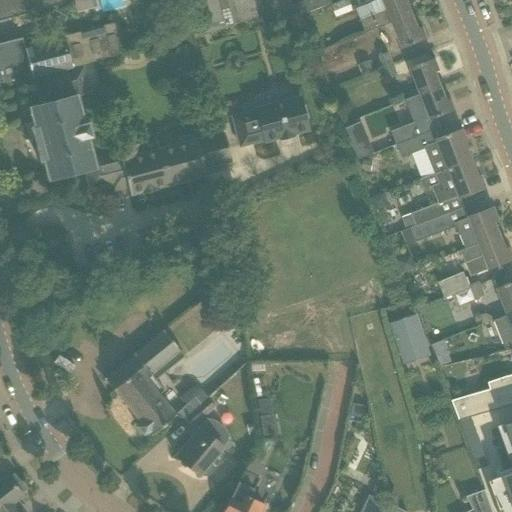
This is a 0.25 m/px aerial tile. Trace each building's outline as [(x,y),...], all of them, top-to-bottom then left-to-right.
[(0,0),(0,20),(80,0),(0,0)] [(194,0),(203,33),(269,16),(293,9),(290,0),(194,0)] [(302,15),(332,3),(330,0),(307,0),(297,4),(302,15)] [(394,23),(414,15),(408,1),(410,0),(343,0),(332,5),(337,17),(354,11),(354,10),(357,9),(366,33),(394,22),(394,23)] [(269,16),(272,26),(295,20),(293,9),(269,16)] [(404,49),(428,40),(423,27),(419,29),(414,15),(394,23),(404,49)] [(0,88),(43,76),(82,66),(125,54),(117,23),(62,38),(61,39),(62,40),(13,53),(10,42),(0,44),(0,88)] [(322,42),(312,46),(316,55),(326,50),(322,42)] [(384,68),(393,64),(388,53),(380,56),(384,68)] [(435,59),(412,68),(422,94),(442,86),(436,72),(440,71),(435,59)] [(362,76),(375,71),(371,60),(358,65),(362,76)] [(384,68),(388,79),(397,76),(393,64),(384,68)] [(90,93),(82,66),(43,76),(50,103),(29,108),(34,127),(31,128),(40,161),(43,160),(48,180),(85,170),(90,190),(110,184),(112,192),(127,187),(121,162),(109,165),(106,156),(93,160),(87,138),(91,137),(87,123),(83,125),(76,96),(90,93)] [(442,86),(422,94),(405,101),(414,123),(391,132),(398,146),(436,130),(432,120),(456,111),(451,99),(447,100),(442,86)] [(253,110),(232,116),(240,146),(263,140),(264,142),(279,138),(280,140),(294,136),(293,134),(308,130),(299,96),(253,108),(253,110)] [(436,130),(398,146),(403,158),(413,154),(426,149),(436,173),(436,174),(450,169),(473,160),(467,143),(468,142),(463,130),(440,139),(436,130)] [(204,168),(228,162),(221,134),(158,150),(168,185),(180,182),(180,184),(194,181),(193,179),(206,175),(204,168)] [(371,144),(354,150),(358,160),(375,154),(371,144)] [(156,189),(168,185),(158,150),(122,160),(120,153),(106,156),(109,165),(121,162),(127,187),(130,195),(142,192),(143,194),(156,191),(156,189)] [(374,161),(364,160),(362,169),(372,171),(374,161)] [(438,203),(411,214),(416,226),(452,212),(447,201),(460,196),(461,198),(486,188),(482,176),(480,177),(473,160),(450,169),(436,174),(436,173),(422,179),(420,180),(421,180),(424,188),(432,187),(438,203)] [(416,226),(401,232),(407,246),(457,226),(466,249),(501,235),(495,221),(499,220),(494,208),(470,217),(471,217),(456,223),(452,212),(416,226)] [(501,235),(461,251),(466,263),(471,277),(491,269),(511,260),(511,253),(510,248),(506,249),(501,235)] [(210,292),(227,278),(223,260),(204,264),(210,292)] [(464,272),(439,283),(444,297),(445,298),(471,287),(470,286),(466,277),(464,272)] [(511,282),(498,288),(509,314),(511,313),(511,282)] [(479,283),(470,286),(471,287),(476,299),(484,296),(480,284),(479,283)] [(494,290),(484,293),(489,308),(499,304),(494,290)] [(509,315),(494,321),(506,352),(511,350),(511,313),(509,314),(509,315)] [(390,324),(400,355),(426,347),(416,316),(390,324)] [(105,378),(104,379),(139,422),(136,427),(143,435),(148,433),(151,436),(175,415),(174,415),(159,395),(164,391),(155,380),(175,363),(170,358),(179,350),(162,330),(134,354),(105,378)] [(432,345),(437,356),(448,351),(443,340),(432,345)] [(25,392),(53,383),(40,343),(13,352),(25,392)] [(341,360),(339,376),(356,378),(358,362),(341,360)] [(511,375),(509,377),(509,376),(489,383),(491,390),(453,402),(460,420),(471,417),(511,404),(511,375)] [(454,399),(464,396),(463,389),(457,386),(451,388),(454,399)] [(186,405),(174,415),(175,415),(183,419),(200,403),(195,397),(186,405)] [(200,403),(183,419),(193,426),(214,407),(206,398),(200,403)] [(354,404),(351,416),(363,418),(366,406),(354,404)] [(275,415),(272,415),(259,417),(262,436),(277,434),(275,415)] [(460,420),(459,420),(462,428),(474,424),(471,417),(460,420)] [(212,470),(213,468),(212,466),(210,462),(222,447),(226,443),(228,436),(224,428),(215,421),(206,418),(201,423),(199,428),(175,457),(198,476),(199,475),(201,476),(202,476),(204,477),(205,477),(207,476),(208,476),(209,475),(210,474),(211,473),(212,471),(212,470)] [(416,491),(407,421),(381,424),(390,494),(416,491)] [(465,435),(476,431),(474,424),(462,428),(465,435)] [(467,443),(479,439),(476,431),(465,435),(467,443)] [(481,446),(479,439),(467,443),(470,450),(481,446)] [(481,446),(470,450),(473,457),(484,453),(481,446)] [(489,465),(485,456),(474,460),(478,469),(489,465)] [(222,511),(260,511),(264,505),(249,498),(259,478),(243,471),(222,511)] [(511,511),(511,472),(490,481),(501,511),(511,511)] [(0,511),(22,511),(15,502),(22,496),(20,494),(25,489),(14,475),(9,479),(6,476),(0,481),(0,511)] [(492,511),(485,490),(466,497),(474,511),(492,511)] [(386,511),(390,505),(369,496),(361,511),(386,511)]
